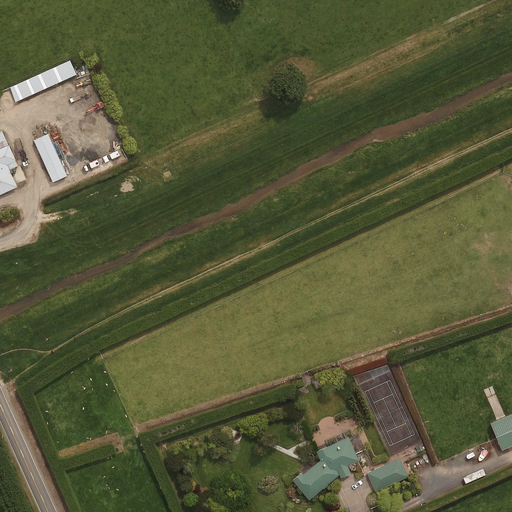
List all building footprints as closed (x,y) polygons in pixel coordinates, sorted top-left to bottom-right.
[(76,74),(70,60),(10,87),(16,101),(76,74)] [(17,165),(2,130),(0,131),(0,193),(17,186),(9,169),(17,165)] [(66,175),(48,133),(34,139),(52,181),(66,175)] [(511,415),(511,414),(490,423),(502,450),(511,445),(511,415)] [(347,466),(358,460),(350,437),(317,449),(321,460),(294,482),(308,499),(339,474),(341,478),(351,473),(347,466)] [(407,476),(399,458),(367,473),(375,491),(407,476)]
